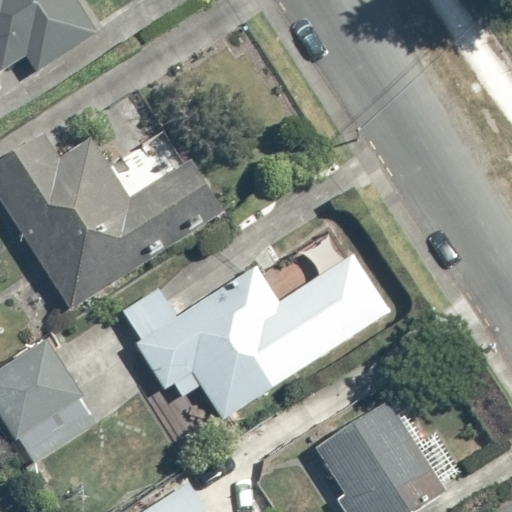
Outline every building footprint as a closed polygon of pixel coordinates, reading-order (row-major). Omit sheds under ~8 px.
[(0,0),(0,71),(28,53),(39,71),(100,32),(80,0),(0,0)] [(228,209),(196,161),(139,198),(97,134),(63,157),(48,134),(0,166),(0,205),(72,313),(228,209)] [(325,234),(264,273),(257,262),(177,314),(161,290),(122,315),(178,401),(204,384),(226,419),(395,311),(358,254),(344,263),(325,234)] [(97,425),(47,343),(0,372),(0,413),(32,465),(97,425)] [(393,397),(314,452),(355,511),(478,511),(487,506),(438,436),(426,444),(393,397)] [(209,511),(191,483),(145,511),(209,511)]
